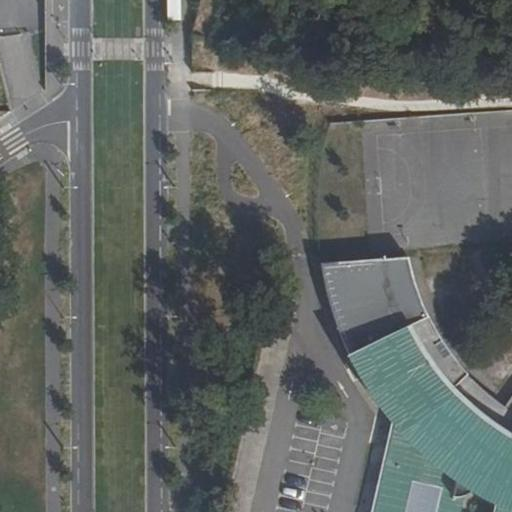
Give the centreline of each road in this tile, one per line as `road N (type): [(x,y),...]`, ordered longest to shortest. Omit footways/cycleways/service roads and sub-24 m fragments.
road 1 (residential): [(154,511),(153,0)]
road 2 (residential): [(80,118),(82,511)]
road 3 (unknown): [(182,117),(234,134),(291,215),(326,305)]
road 4 (unknown): [(326,305),(367,419),(346,511)]
road 5 (unknown): [(280,474),(326,305)]
